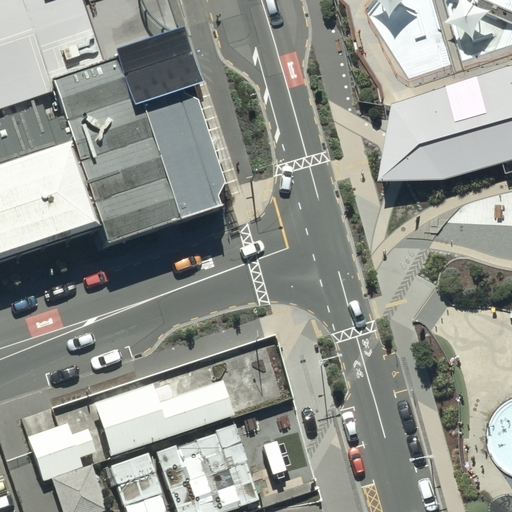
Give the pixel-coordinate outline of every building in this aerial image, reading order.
[(0,0),(0,262),(95,232),(102,250),(218,211),(214,200),(221,187),(193,104),(180,98),(179,93),(197,87),(178,32),(167,0),(0,0)] [(390,145),(383,190),(391,189),(399,189),(446,186),(511,166),(511,71),(395,110),(390,145)] [(151,385),(95,403),(112,458),(235,418),(225,384),(158,406),(151,385)] [(68,426),(29,439),(44,485),(55,481),(84,472),(81,462),(97,457),(88,428),(71,434),(68,426)] [(197,464),(158,476),(169,511),(215,511),(259,499),(238,439),(226,443),(224,435),(192,445),(197,464)] [(84,472),(55,481),(64,511),(107,511),(93,469),(84,472)]
